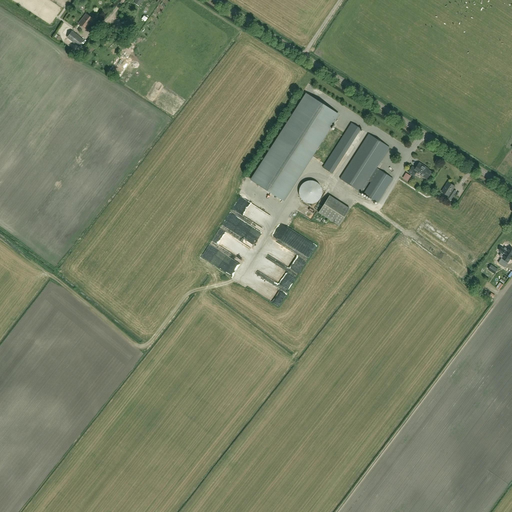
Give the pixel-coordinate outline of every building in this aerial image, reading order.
[(86,29),(93,19),(86,14),(78,23),(86,29)] [(83,40),(72,31),(67,38),(78,46),(83,40)] [(123,57),(117,65),(123,69),(128,60),(123,57)] [(371,178),(390,148),(369,134),(340,179),(361,193),(368,182),(370,184),(364,194),(378,204),(393,180),(379,171),(373,180),(371,178)] [(336,147),(323,168),(332,174),(345,153),(336,147)] [(417,172),(427,179),(431,172),(425,168),(426,167),(420,163),(416,169),(413,167),(409,173),(414,176),(417,172)] [(408,181),(412,176),(406,173),(403,178),(408,181)] [(303,182),(302,183),(300,186),(299,187),(299,189),(298,192),(299,194),(300,197),(301,199),(302,201),(304,202),(306,203),(308,204),(311,204),(313,203),(316,202),(317,201),(319,200),(320,199),(321,197),(322,194),(322,192),(322,190),(321,187),(320,185),(319,183),(317,182),(315,181),(312,180),(310,180),(307,180),(305,181),(303,182)] [(448,198),(451,200),(454,195),(451,193),(455,186),(448,182),(442,192),(449,196),(448,198)] [(349,208),(329,195),(318,213),(338,225),(349,208)] [(501,258),(498,264),(504,268),(510,259),(511,256),(511,250),(509,248),(508,250),(505,248),(499,257),(501,258)] [(491,265),(488,269),(495,274),(498,269),(491,265)] [(278,294),(272,301),(279,306),(286,296),(282,293),(280,296),(278,294)]
